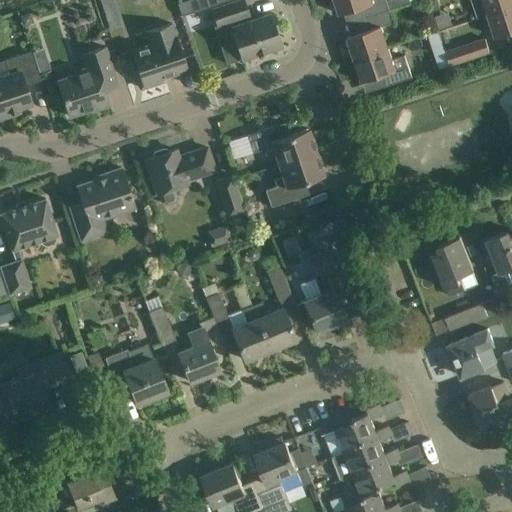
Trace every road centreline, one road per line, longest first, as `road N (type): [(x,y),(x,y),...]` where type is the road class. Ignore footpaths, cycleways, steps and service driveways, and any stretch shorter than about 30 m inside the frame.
road 1 (residential): [(0,149),(57,153),(279,79),(308,55)]
road 2 (residential): [(403,344),(171,440)]
road 3 (residential): [(511,461),(463,458),(447,448),(403,344)]
road 4 (residential): [(0,471),(39,452),(171,440)]
road 5 (residential): [(356,206),(326,79),(308,55)]
